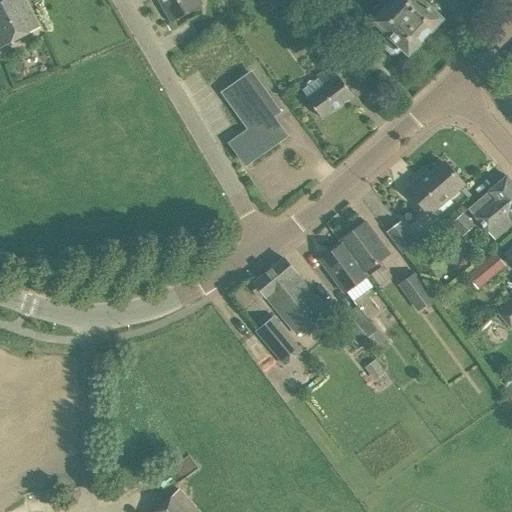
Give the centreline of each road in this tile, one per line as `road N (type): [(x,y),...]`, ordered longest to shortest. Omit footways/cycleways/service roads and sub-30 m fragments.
road 1 (tertiary): [(0,298),(63,316),(126,318),(224,276),(268,246)]
road 2 (residential): [(268,246),(123,0)]
road 3 (tertiary): [(268,246),(453,89)]
